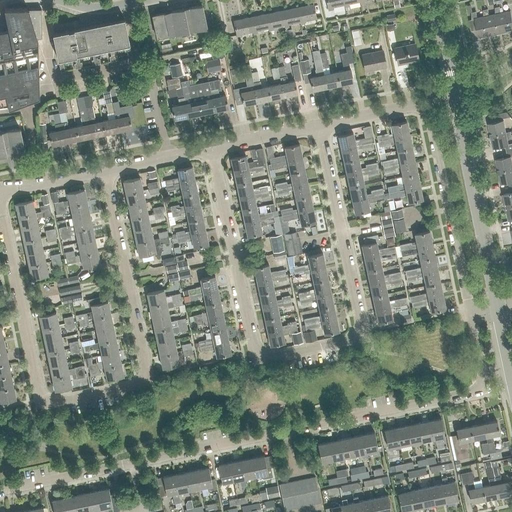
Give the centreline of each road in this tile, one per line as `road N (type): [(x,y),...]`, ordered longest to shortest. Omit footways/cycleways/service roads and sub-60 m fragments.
road 1 (residential): [(0,492),(471,394),(482,384),(471,315)]
road 2 (residential): [(0,198),(40,396),(53,404),(128,389),(141,381),(143,364),(106,171)]
road 3 (residential): [(214,148),(255,350),(273,356),(344,342),(359,318),(317,126)]
road 4 (tertiary): [(498,309),(453,96)]
road 5 (residential): [(471,315),(426,104)]
road 6 (unknown): [(48,0),(53,78),(125,67)]
